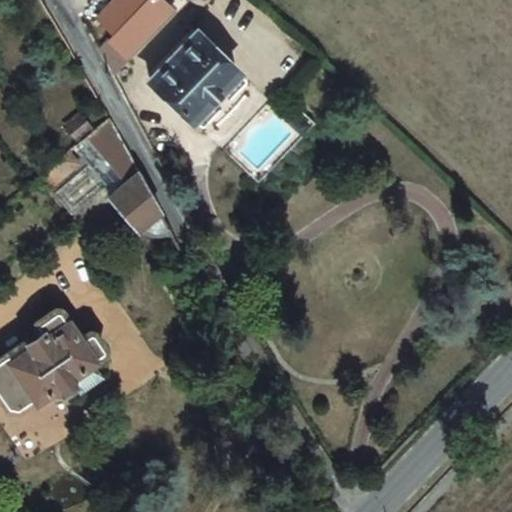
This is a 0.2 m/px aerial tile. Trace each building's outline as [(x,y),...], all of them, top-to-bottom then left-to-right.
[(116,37),(150,0),(149,0),(117,0),(101,19),(116,37)] [(149,0),(150,0),(116,37),(104,50),(120,80),(179,15),(166,3),(169,0),(149,0)] [(196,44),(150,92),(191,131),(238,83),(196,44)] [(75,111),(61,123),(71,135),(85,123),(75,111)] [(104,114),(70,142),(86,160),(50,191),(69,216),(106,186),(111,192),(107,196),(122,212),(132,223),(137,228),(141,231),(143,232),(147,233),(150,234),(155,234),(159,234),(162,233),(165,231),(168,230),(169,229),(149,195),(130,161),(104,114)] [(64,147),(35,171),(44,183),(74,160),(64,147)] [(31,394),(65,371),(88,354),(86,352),(100,342),(86,322),(74,330),(53,301),(31,315),(37,325),(0,349),(0,397),(2,401),(13,402),(28,391),(31,394)] [(100,371),(88,354),(65,371),(76,388),(100,371)]
